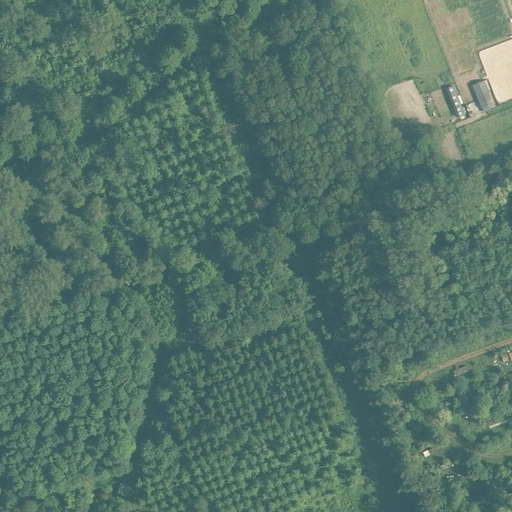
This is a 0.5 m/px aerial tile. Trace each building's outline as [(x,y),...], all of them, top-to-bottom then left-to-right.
[(483,82),(472,86),(481,109),(492,105),(483,82)] [(453,116),(460,113),(454,98),(447,101),(453,116)] [(375,371),(378,378),(387,375),(385,367),(375,371)] [(458,393),(460,401),(467,399),(465,391),(458,393)] [(490,421),(492,429),(509,424),(506,416),(490,421)] [(420,452),(423,459),(430,456),(427,449),(420,452)]
